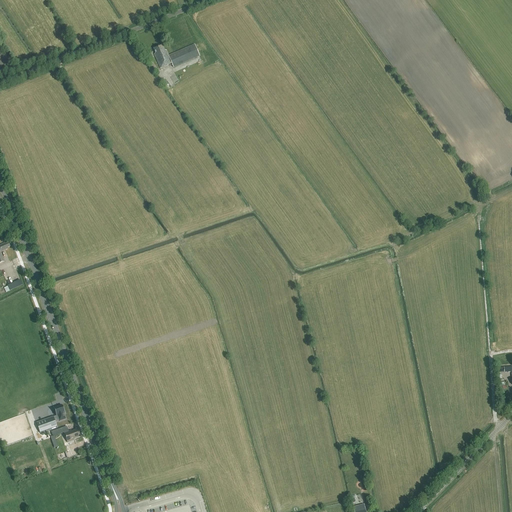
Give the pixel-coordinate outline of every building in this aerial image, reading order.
[(154,49),(154,50),(156,54),(155,54),(161,68),(168,66),(168,65),(172,64),(173,67),(195,58),(200,56),(195,45),(169,56),(167,50),(165,51),(162,45),(154,49)] [(0,245),(0,262),(4,261),(0,252),(8,249),(8,248),(10,247),(8,243),(5,244),(5,243),(0,245)] [(62,405),(53,408),(56,417),(57,416),(59,421),(65,419),(63,414),(65,414),(62,405)] [(67,428),(63,430),(64,433),(67,443),(74,440),(74,439),(80,437),(79,433),(79,432),(79,431),(78,431),(77,430),(71,432),(71,431),(68,432),(67,428)] [(65,445),(46,450),(48,455),(67,450),(65,445)]
